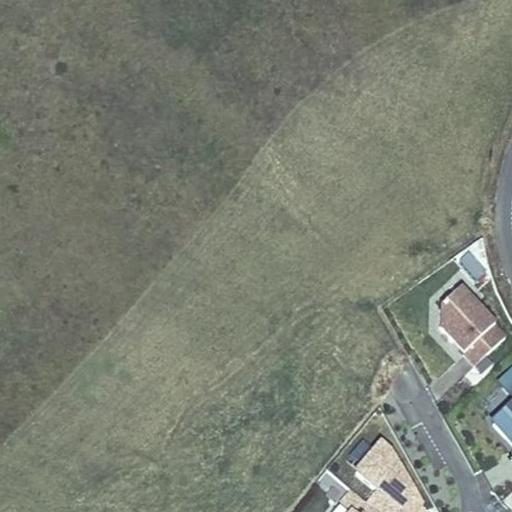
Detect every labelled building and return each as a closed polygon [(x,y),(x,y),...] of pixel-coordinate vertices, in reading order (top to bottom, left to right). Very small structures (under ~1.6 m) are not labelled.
[(504,340),(459,293),(438,312),(437,331),(451,345),(455,341),(466,353),(462,357),(474,369),(504,340)] [(455,341),(451,345),(462,357),(466,353),(455,341)] [(511,373),(501,384),(511,395),(511,407),(492,427),(511,448),(511,373)] [(358,467),(372,450),(362,442),(348,459),(358,467)] [(424,511),(391,453),(379,442),(372,450),(358,467),(352,475),(375,494),(366,505),(374,511),(424,511)] [(374,511),(366,505),(349,491),(339,503),(349,511),(374,511)]
